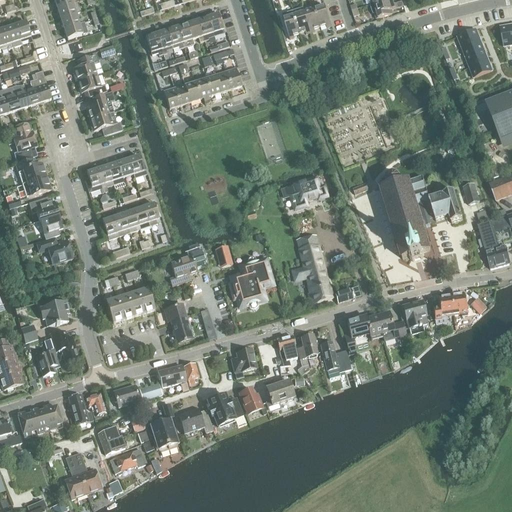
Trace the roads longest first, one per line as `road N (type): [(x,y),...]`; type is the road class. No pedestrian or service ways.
road 1 (tertiary): [(511,273),(224,346)]
road 2 (residential): [(105,380),(87,320),(90,259),(60,166)]
road 3 (residential): [(511,0),(353,42)]
